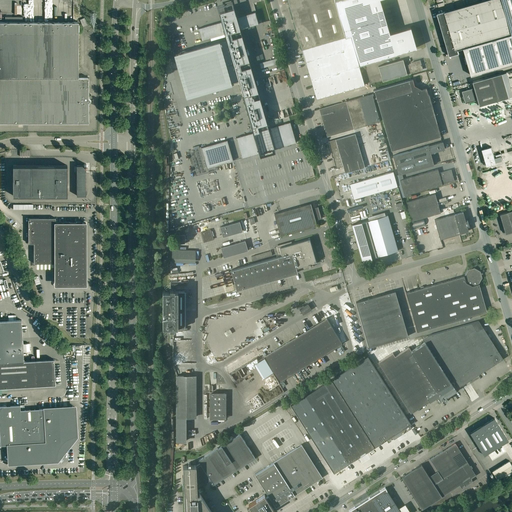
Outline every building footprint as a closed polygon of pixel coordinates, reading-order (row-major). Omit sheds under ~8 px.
[(302,49),(304,57),(352,42),(350,36),(346,37),(334,0),(287,0),(302,49),(301,49),(301,50),(302,49)] [(350,36),(352,42),(358,64),(417,47),(411,26),(390,33),(380,0),(334,0),(346,37),(350,36)] [(445,11),(437,13),(449,56),(459,53),(458,50),(464,48),(472,75),(511,63),(511,0),(485,0),(445,12),(445,11)] [(220,41),(174,54),(187,98),(232,85),(232,83),(239,81),(253,77),(239,30),(259,24),(255,12),(237,17),(234,7),(219,12),(222,21),(198,28),(202,40),(225,34),(227,40),(220,42),(220,41)] [(0,21),(0,122),(88,123),(88,77),(78,77),(78,22),(0,21)] [(304,57),(311,80),(359,66),(358,64),(352,42),(304,57)] [(403,59),(378,66),(382,81),(407,74),(409,74),(422,70),(421,66),(422,66),(421,65),(420,60),(411,63),(409,63),(409,64),(405,66),(403,59)] [(364,85),(359,66),(311,80),(316,99),(364,85)] [(473,88),(462,91),(465,103),(476,100),(476,99),(478,99),(480,106),(509,97),(502,73),(473,82),(475,89),(473,89),(473,88)] [(253,132),(236,137),(242,158),(259,153),(260,156),(275,151),(274,149),(296,142),(290,122),(267,128),(253,77),(239,81),(253,132)] [(384,126),(434,112),(433,108),(429,94),(428,95),(427,91),(423,89),(421,89),(414,85),(413,79),(373,90),(374,90),(377,100),(376,101),(377,101),(384,126)] [(368,95),(319,108),(327,136),(376,122),(380,121),(372,94),(368,95)] [(441,136),(434,112),(384,126),(391,151),(441,136)] [(343,166),(345,173),(365,167),(360,150),(357,138),(355,133),(328,141),(331,149),(331,150),(336,168),(343,166)] [(207,168),(233,160),(227,140),(201,147),(207,168)] [(416,170),(434,164),(431,153),(440,150),(445,149),(443,141),(416,149),(411,150),(393,155),(398,175),(416,170)] [(482,150),(482,151),(483,155),(486,154),(486,156),(484,157),(487,166),(496,163),(502,161),(500,155),(494,157),(491,147),(484,149),(484,148),(484,149),(482,149),(482,150)] [(79,165),(77,165),(77,196),(86,196),(86,171),(86,168),(87,166),(87,165),(86,164),(85,164),(84,165),(79,165)] [(39,165),(13,165),(13,196),(39,196),(67,196),(67,165),(39,165)] [(405,197),(411,195),(410,194),(416,192),(454,181),(453,181),(450,170),(439,173),(438,169),(416,175),(400,180),(405,197)] [(350,184),(354,199),(398,186),(393,171),(350,184)] [(409,211),(438,203),(435,193),(416,199),(406,202),(409,211)] [(321,218),(318,206),(312,208),(310,203),(274,213),(280,236),(317,225),(315,220),(321,218)] [(409,211),(412,221),(441,212),(438,203),(409,211)] [(511,210),(500,214),(506,234),(511,231),(511,210)] [(463,211),(435,220),(440,239),(468,231),(467,224),(467,222),(466,222),(463,211)] [(354,231),(356,239),(363,261),(372,258),(398,250),(388,215),(361,222),(352,224),(354,231)] [(34,263),(55,263),(55,218),(28,218),(28,243),(34,243),(34,263)] [(56,218),(55,218),(55,263),(55,268),(55,284),(76,284),(80,284),(86,284),(86,223),(65,223),(56,223),(56,218)] [(424,219),(410,222),(412,229),(425,225),(424,219)] [(220,227),(223,236),(242,231),(240,221),(220,227)] [(204,242),(213,239),(211,229),(201,232),(204,242)] [(278,256),(231,270),(237,290),(253,285),(298,272),(296,267),(301,266),(302,268),(306,267),(306,264),(316,261),(309,238),(292,243),(276,248),(278,256)] [(221,247),(222,253),(223,257),(248,251),(245,241),(221,247)] [(172,262),(195,262),(196,250),(172,250),(172,262)] [(417,332),(424,330),(487,312),(479,284),(482,277),(481,271),(474,267),(468,269),(464,276),(416,290),(406,292),(411,309),(416,326),(416,327),(417,332)] [(163,290),(163,327),(170,327),(170,329),(175,329),(175,327),(185,327),(185,290),(175,290),(175,288),(170,288),(170,290),(163,290)] [(395,291),(356,302),(369,347),(408,336),(395,291)] [(303,315),(312,309),(308,304),(299,309),(303,315)] [(0,387),(55,385),(54,359),(24,361),(21,320),(8,320),(8,318),(0,318),(0,387)] [(326,318),(264,356),(280,381),(321,356),(322,356),(342,343),(326,318)] [(393,353),(378,362),(403,400),(411,413),(412,412),(416,410),(417,409),(425,404),(431,400),(435,398),(436,397),(438,400),(439,402),(441,400),(443,399),(444,400),(445,400),(445,401),(446,401),(447,400),(448,399),(447,398),(448,398),(450,396),(449,395),(456,390),(455,389),(456,389),(460,386),(461,385),(465,383),(469,380),(470,380),(479,374),(494,364),(503,359),(483,327),(482,325),(480,323),(479,321),(478,321),(473,322),(428,335),(423,339),(425,342),(416,348),(411,351),(409,347),(395,356),(393,353)] [(345,371),(298,400),(290,405),(334,473),(370,450),(374,447),(375,448),(375,447),(390,437),(393,438),(394,439),(394,438),(394,437),(393,435),(409,425),(411,428),(412,428),(410,424),(411,424),(396,400),(368,356),(345,371)] [(177,376),(177,416),(186,416),(196,416),(195,385),(195,376),(177,376)] [(225,418),(225,400),(225,393),(211,393),(211,400),(211,417),(225,418)] [(20,405),(0,406),(0,437),(0,445),(8,445),(9,455),(8,455),(8,458),(9,458),(10,463),(57,460),(57,457),(57,455),(58,452),(59,453),(61,451),(59,448),(60,446),(62,444),(63,442),(65,440),(67,439),(69,438),(72,437),(74,436),(77,436),(75,407),(44,409),(44,408),(20,410),(20,405)] [(487,423),(501,446),(509,441),(495,418),(487,423)] [(479,428),(493,450),(501,446),(487,423),(479,428)] [(493,450),(479,428),(471,433),(485,455),(493,450)] [(211,511),(200,493),(199,493),(197,493),(197,486),(201,486),(211,479),(214,484),(255,458),(240,433),(198,460),(200,463),(196,466),(196,465),(183,466),(183,476),(183,490),(184,490),(184,511),(211,511)] [(443,451),(455,471),(468,462),(455,443),(443,451)] [(267,466),(255,474),(269,495),(276,506),(287,499),(299,491),(311,484),(322,477),(312,460),(301,444),(290,452),(278,459),(267,466)] [(476,475),(468,462),(455,471),(443,451),(430,459),(430,458),(430,459),(442,478),(434,484),(421,464),(416,468),(401,477),(416,500),(422,509),(442,496),(442,497),(460,485),(462,488),(473,481),(471,478),(476,475)] [(511,464),(510,461),(493,472),(498,480),(511,471),(511,464)] [(370,497),(349,511),(409,511),(404,505),(399,508),(398,508),(392,499),(385,487),(370,497)] [(276,506),(269,495),(266,497),(266,496),(263,495),(249,504),(250,507),(248,508),(247,508),(249,511),(271,511),(275,510),(273,507),(276,506)]
